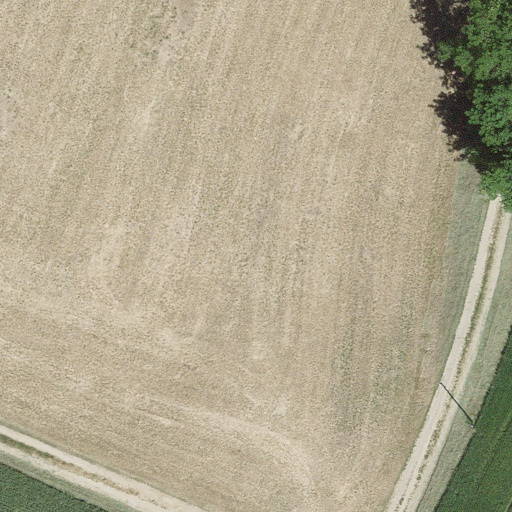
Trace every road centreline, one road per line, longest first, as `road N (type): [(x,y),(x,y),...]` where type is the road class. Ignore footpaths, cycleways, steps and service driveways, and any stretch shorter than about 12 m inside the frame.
road 1 (track): [(390,511),(468,348),(511,168)]
road 2 (track): [(0,439),(167,511)]
